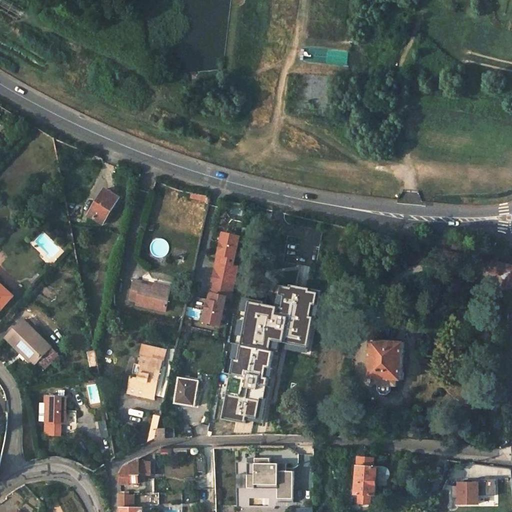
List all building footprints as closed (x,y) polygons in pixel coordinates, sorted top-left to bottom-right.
[(119,199),(105,190),(88,215),(103,225),(119,199)] [(192,193),(191,198),(203,202),(204,196),(192,193)] [(220,212),(223,200),(209,197),(208,204),(207,209),(213,210),(220,212)] [(73,217),(81,218),(83,206),(67,203),(69,212),(74,214),(73,217)] [(201,237),(207,238),(213,210),(207,209),(201,237)] [(321,238),(324,222),(304,219),(301,234),(321,238)] [(239,264),(245,234),(223,230),(205,322),(227,326),(239,264)] [(360,240),(360,241),(381,246),(384,236),(363,231),(360,240)] [(492,268),(494,261),(452,251),(450,258),(492,268)] [(492,268),(491,272),(502,275),(507,280),(504,287),(511,289),(511,265),(494,261),(492,268)] [(142,282),(134,281),(129,300),(137,302),(136,305),(166,311),(170,292),(151,288),(141,285),(142,282)] [(13,297),(0,285),(0,309),(1,310),(13,297)] [(271,318),(275,307),(252,299),(244,320),(243,319),(237,335),(262,344),(268,327),(267,326),(270,318),(271,318)] [(52,348),(24,321),(6,339),(20,353),(24,349),(37,363),(52,348)] [(383,342),(383,334),(375,334),(374,341),(383,342)] [(177,367),(182,340),(178,339),(176,347),(175,352),(172,365),(172,366),(177,367)] [(374,341),(372,341),(369,378),(374,379),(373,384),(380,385),(380,390),(383,393),(386,393),(389,391),(389,385),(396,386),(397,380),(401,381),(404,344),(383,342),(374,341)] [(278,376),(283,351),(241,343),(234,379),(240,380),(238,388),(250,390),(253,375),(260,377),(261,372),(278,376)] [(176,347),(170,346),(169,350),(167,349),(164,362),(163,362),(163,363),(172,365),(175,352),(176,347)] [(44,369),(58,354),(52,348),(37,363),(44,369)] [(34,366),(37,363),(24,349),(20,353),(34,366)] [(156,396),(163,363),(163,362),(164,362),(141,357),(139,365),(141,366),(139,378),(131,377),(129,388),(147,393),(146,394),(156,396)] [(198,382),(179,379),(175,403),(194,406),(198,382)] [(129,388),(127,393),(145,398),(146,394),(147,393),(129,388)] [(65,424),(66,397),(48,396),(46,423),(45,431),(46,435),(60,436),(61,424),(65,424)] [(164,431),(157,431),(155,439),(165,438),(164,431)] [(152,453),(154,458),(163,456),(174,455),(174,449),(159,449),(152,453)] [(297,499),(297,470),(286,470),(286,462),(274,462),(274,458),(249,457),(249,481),(239,481),(239,487),(279,487),(279,499),(297,499)] [(121,485),(129,485),(130,483),(131,472),(135,472),(140,472),(140,463),(141,458),(125,466),(121,474),(121,485)] [(386,468),(358,467),(355,494),(359,495),(358,499),(356,499),(355,502),(371,504),(371,496),(376,496),(377,480),(385,481),(389,478),(390,474),(389,471),(386,468)] [(494,477),(511,478),(511,469),(495,467),(494,477)] [(484,479),(484,494),(498,494),(498,479),(484,479)] [(484,503),(483,480),(461,481),(462,486),(453,486),(453,497),(461,496),(462,505),(484,503)] [(129,508),(129,495),(121,496),(121,508),(129,508)]
